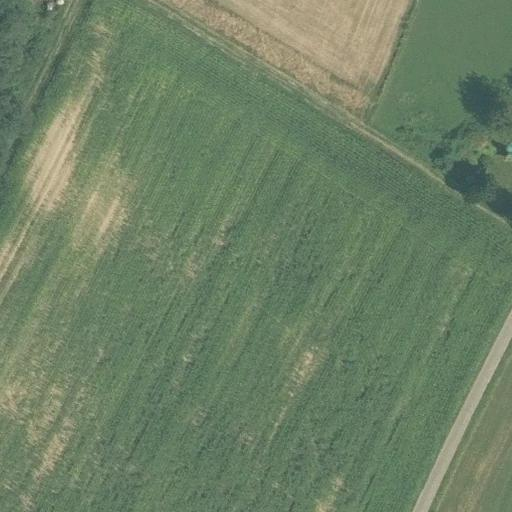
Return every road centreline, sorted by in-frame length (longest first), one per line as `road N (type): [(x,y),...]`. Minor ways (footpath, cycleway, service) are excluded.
road 1 (track): [(511,240),(137,0)]
road 2 (residential): [(420,511),(511,323)]
road 3 (track): [(88,0),(0,184)]
